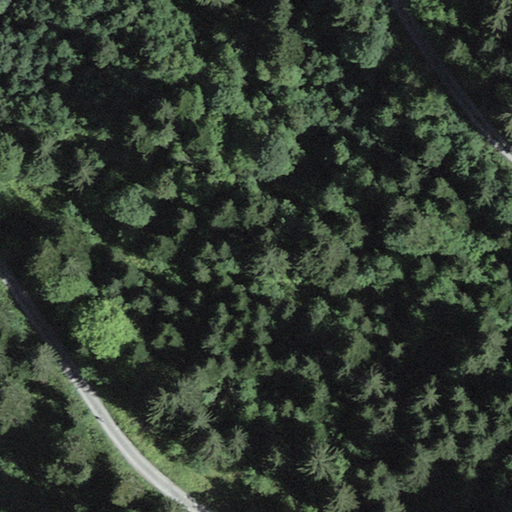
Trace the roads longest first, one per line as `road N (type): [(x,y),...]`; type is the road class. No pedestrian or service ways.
road 1 (track): [(199,511),(113,428),(0,260)]
road 2 (track): [(397,0),(428,57),(511,153)]
